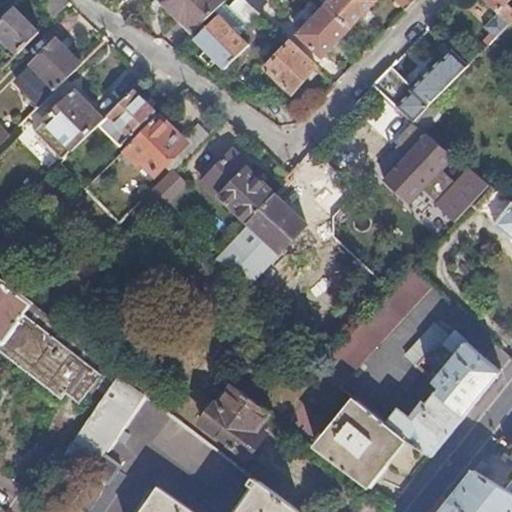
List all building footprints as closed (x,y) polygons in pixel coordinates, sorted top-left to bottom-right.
[(53,19),(69,3),(66,0),(48,0),(41,6),(53,19)] [(163,0),(195,31),(225,0),(163,0)] [(233,0),(227,6),(249,27),(261,14),(257,11),(245,0),(233,0)] [(266,1),(265,0),(245,0),(257,11),(266,1)] [(320,0),(325,5),(350,29),(377,1),(375,0),(320,0)] [(394,0),(405,10),(414,0),(394,0)] [(485,27),(495,37),(496,36),(511,20),(511,7),(507,3),(509,0),(486,0),(499,12),(485,27)] [(322,58),(350,29),(325,5),(297,34),(322,58)] [(227,6),(219,14),(241,35),(249,27),(227,6)] [(0,22),(0,35),(18,54),(40,32),(15,7),(0,22)] [(219,14),(196,38),(207,49),(200,55),(209,64),(216,57),(226,67),(249,43),(241,35),(219,14)] [(290,43),(280,33),(272,42),(282,51),(290,43)] [(40,106),(81,65),(57,40),(15,81),(40,106)] [(292,91),(315,67),(290,43),(282,51),(267,68),(292,91)] [(427,106),(428,105),(468,65),(452,50),(445,57),(443,56),(413,87),(392,66),(373,85),(397,107),(412,91),(427,106)] [(128,68),(108,89),(121,101),(141,81),(128,68)] [(137,139),(159,117),(155,112),(156,111),(135,89),(109,115),(130,136),(132,135),(137,139)] [(44,122),(73,151),(105,119),(76,90),(44,122)] [(295,124),(303,116),(271,93),(258,112),(278,126),(295,124)] [(412,121),(424,132),(438,114),(428,105),(427,106),(412,121)] [(159,117),(137,139),(126,151),(140,165),(145,161),(156,173),(164,166),(170,172),(174,169),(209,134),(199,124),(182,140),(174,131),(175,129),(161,115),(159,117)] [(0,145),(9,137),(0,126),(0,145)] [(222,197),(249,223),(276,194),(250,170),(253,166),(234,150),(202,182),(220,200),(222,197)] [(67,157),(61,163),(72,174),(78,168),(67,157)] [(174,169),(170,172),(143,200),(159,212),(188,184),(174,169)] [(511,201),(491,185),(472,205),(495,223),(494,225),(509,236),(509,238),(511,240),(511,201)] [(308,226),(276,194),(249,223),(282,253),(308,226)] [(227,246),(216,258),(250,285),(255,293),(268,277),(227,246)] [(413,268),(318,368),(339,384),(432,286),(413,268)] [(101,374),(109,362),(41,309),(0,279),(0,347),(42,380),(62,395),(66,390),(79,400),(101,374)] [(418,364),(429,351),(434,346),(438,344),(442,345),(448,338),(454,330),(455,329),(440,320),(430,328),(406,355),(418,364)] [(436,381),(470,410),(497,376),(501,371),(479,353),(454,330),(448,338),(442,345),(438,344),(434,346),(429,351),(442,362),(451,351),(456,355),(436,381)] [(90,470),(144,391),(120,372),(65,453),(90,470)] [(470,410),(436,381),(427,373),(388,422),(406,435),(433,455),(458,424),(470,410)] [(262,420),(269,412),(234,385),(233,385),(219,404),(218,403),(203,423),(243,453),(246,451),(254,450),(258,442),(257,436),(266,423),(262,420)] [(406,435),(388,422),(358,399),(319,449),(368,485),(406,435)] [(107,452),(74,501),(89,511),(93,505),(100,495),(122,463),(107,452)] [(495,469),(483,464),(477,472),(488,478),(495,469)] [(511,511),(511,492),(509,490),(488,478),(477,472),(445,511),(444,511),(511,511)] [(301,511),(302,511),(255,476),(251,481),(256,485),(237,511),(197,511),(158,485),(139,511),(301,511)] [(56,489),(47,501),(62,511),(66,511),(74,501),(56,489)]
